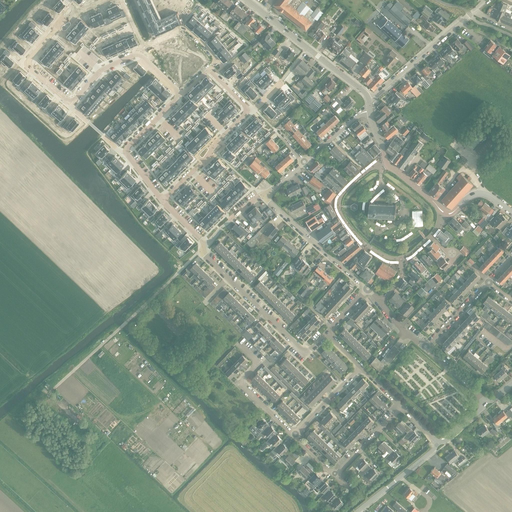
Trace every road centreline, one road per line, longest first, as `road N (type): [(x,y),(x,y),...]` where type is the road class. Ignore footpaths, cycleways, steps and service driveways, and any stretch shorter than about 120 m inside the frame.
road 1 (residential): [(325,333),(303,351),(200,250)]
road 2 (residential): [(69,103),(27,63),(69,15),(104,0)]
road 3 (tertiary): [(368,99),(245,0)]
road 4 (residential): [(386,164),(348,187),(339,207),(367,246),(400,259)]
road 5 (residential): [(367,289),(265,195)]
road 6 (residential): [(294,436),(239,384),(257,363),(237,342)]
road 7 (residential): [(368,99),(469,14)]
road 8 (residential): [(162,202),(248,110)]
